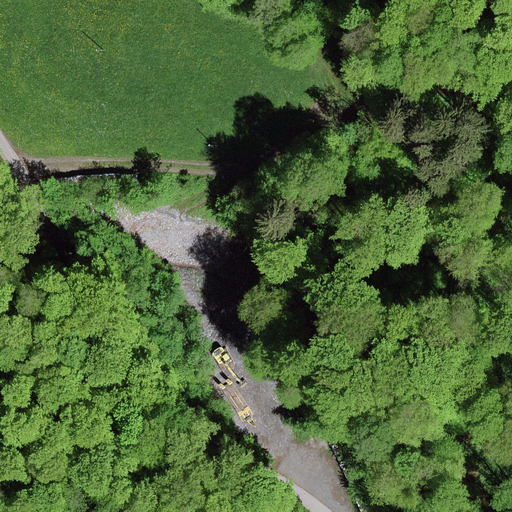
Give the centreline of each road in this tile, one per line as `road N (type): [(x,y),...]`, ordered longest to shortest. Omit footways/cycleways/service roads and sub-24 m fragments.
road 1 (unclassified): [(319,511),(164,389),(58,243),(0,143)]
road 2 (track): [(14,167),(238,171),(302,153),(353,115),(380,81)]
road 3 (track): [(380,81),(402,49),(468,0)]
